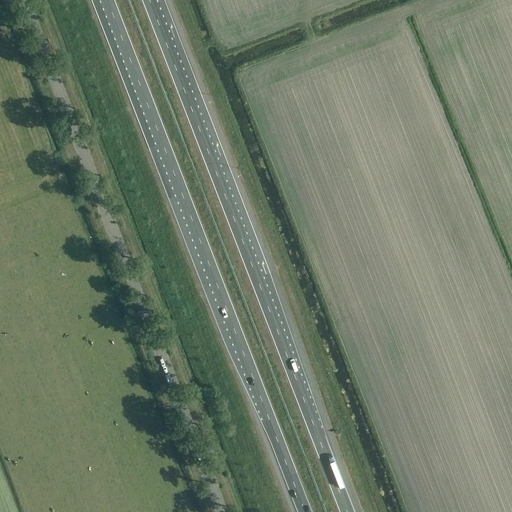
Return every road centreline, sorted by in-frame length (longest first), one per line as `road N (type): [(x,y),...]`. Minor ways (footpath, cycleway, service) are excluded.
road 1 (motorway): [(106,0),(304,511)]
road 2 (tertiary): [(222,511),(25,0)]
road 3 (motorway): [(346,511),(149,0)]
